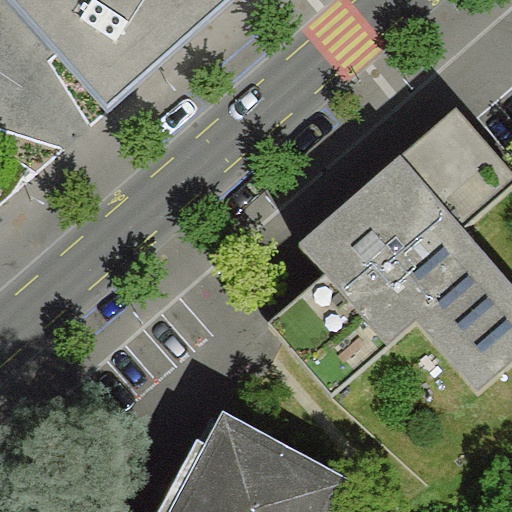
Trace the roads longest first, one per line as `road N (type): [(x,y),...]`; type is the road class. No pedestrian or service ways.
road 1 (tertiary): [(0,339),(391,0)]
road 2 (primary): [(362,0),(0,312)]
